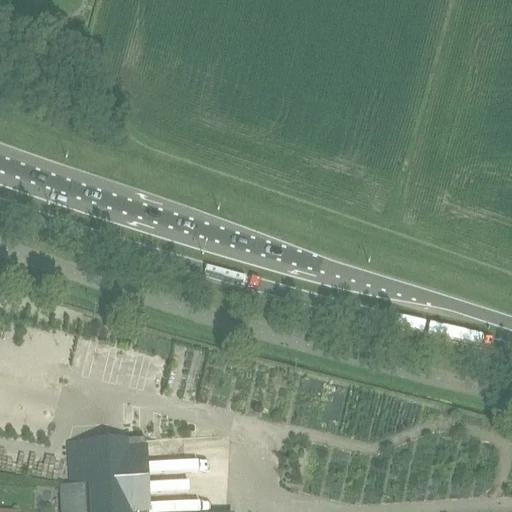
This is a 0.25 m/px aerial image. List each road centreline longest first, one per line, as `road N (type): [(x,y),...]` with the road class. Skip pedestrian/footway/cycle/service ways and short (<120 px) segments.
road 1 (primary): [(511,326),(0,161)]
road 2 (unclassified): [(0,248),(220,320),(511,398)]
road 3 (primary): [(0,204),(242,282),(511,349)]
